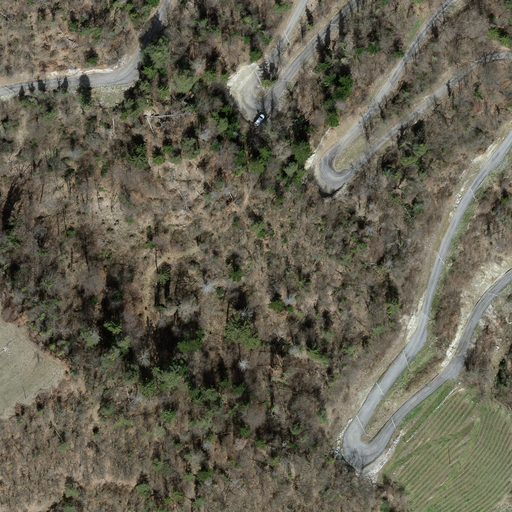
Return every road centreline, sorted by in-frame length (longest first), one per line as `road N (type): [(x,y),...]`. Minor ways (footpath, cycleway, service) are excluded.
road 1 (track): [(511,137),(454,230),(421,338),(352,435),(359,449),(375,449),(396,418),(452,369),(484,302),(511,276)]
road 2 (track): [(449,0),(364,120),(327,157),(325,171),(348,171),(464,67),(511,53)]
road 3 (track): [(303,0),(246,85),(249,102),(258,104),(360,0)]
road 4 (track): [(0,94),(128,76),(147,60),(174,0)]
